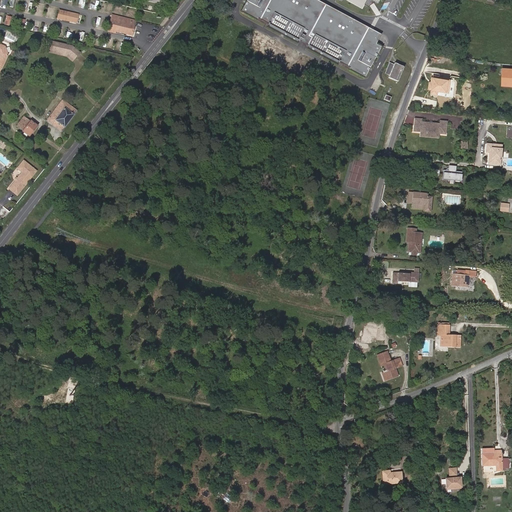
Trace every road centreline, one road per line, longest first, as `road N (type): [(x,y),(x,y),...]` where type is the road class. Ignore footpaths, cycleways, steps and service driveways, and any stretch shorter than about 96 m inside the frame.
road 1 (residential): [(452,0),(391,149),(347,336),(343,420)]
road 2 (track): [(0,351),(246,414),(330,426),(343,420)]
road 3 (primary): [(194,0),(0,243)]
road 4 (residential): [(511,352),(343,420)]
